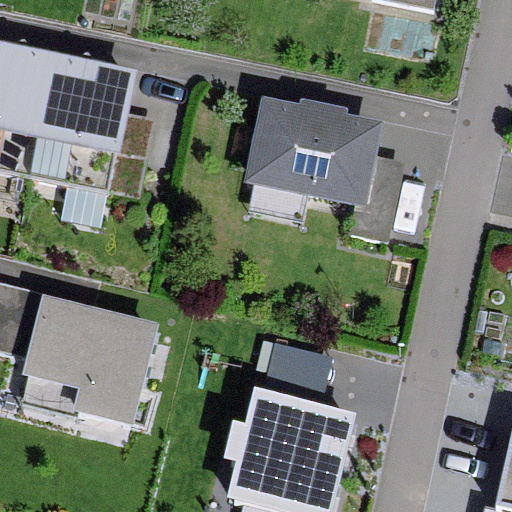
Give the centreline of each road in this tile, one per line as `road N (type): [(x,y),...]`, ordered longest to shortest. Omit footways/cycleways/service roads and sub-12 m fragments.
road 1 (unknown): [(489,138),(0,40)]
road 2 (residential): [(511,46),(399,511)]
